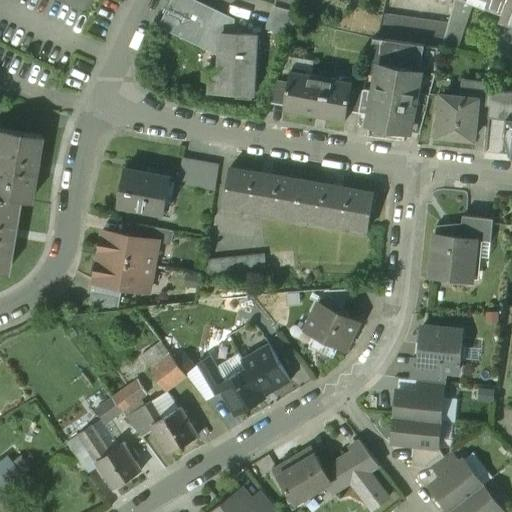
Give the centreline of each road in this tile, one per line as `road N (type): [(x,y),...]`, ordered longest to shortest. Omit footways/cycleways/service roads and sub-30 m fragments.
road 1 (residential): [(409,163),(152,118),(104,95)]
road 2 (residential): [(104,95),(79,167),(59,274),(0,315)]
road 3 (residential): [(409,163),(387,344),(338,391)]
road 4 (residential): [(338,391),(142,511)]
road 5 (residential): [(338,391),(417,491),(424,511)]
